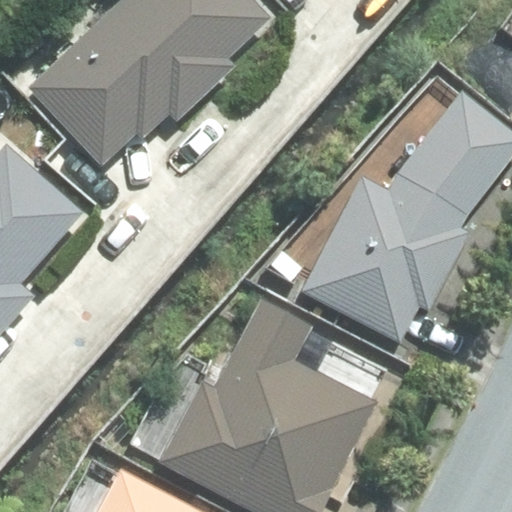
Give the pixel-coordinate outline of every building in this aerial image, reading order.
[(107,170),(168,113),(180,126),(240,68),(228,56),(272,14),(258,0),(127,0),(32,90),(107,170)] [(361,162),(298,281),(395,331),(415,295),(424,299),(465,222),(455,217),(460,207),(511,138),(511,119),(457,78),(396,158),(386,176),(361,162)] [(0,341),(41,297),(26,284),(96,208),(0,119),(0,341)] [(288,343),(307,309),(259,281),(208,369),(203,366),(156,447),(267,511),(310,511),(329,480),(323,475),(372,392),(288,343)] [(221,511),(122,455),(89,511),(221,511)]
